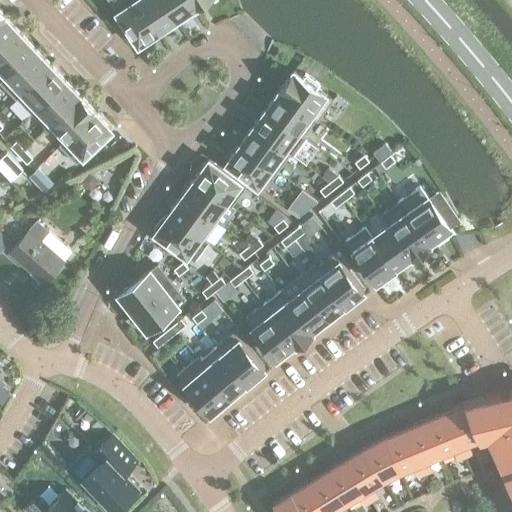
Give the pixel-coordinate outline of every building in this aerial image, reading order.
[(158,30),(137,0),(119,0),(112,5),(123,21),(121,22),(129,34),(131,33),(138,43),(158,30)] [(137,0),(158,30),(176,18),(164,0),(137,0)] [(192,0),(164,0),(176,18),(195,5),(195,6),(196,5),(192,0)] [(0,50),(20,32),(5,16),(0,20),(0,50)] [(20,32),(0,50),(0,67),(6,74),(0,79),(0,81),(35,48),(20,32)] [(35,48),(0,81),(15,97),(50,64),(35,48)] [(50,64),(15,97),(16,98),(18,96),(32,111),(65,80),(50,64)] [(292,70),(279,88),(319,117),(333,98),(317,86),(320,83),(305,72),(302,76),(294,70),(293,71),(292,70)] [(65,80),(32,111),(47,127),(81,96),(65,80)] [(279,89),(266,106),(304,134),(315,118),(317,120),(319,117),(279,88),(279,89)] [(81,96),(47,127),(47,128),(53,123),(66,136),(59,143),(60,145),(96,111),(81,96)] [(266,106),(253,124),(292,154),(306,135),(304,134),(266,106)] [(96,111),(60,145),(76,162),(111,128),(96,111)] [(253,124),(240,143),(277,170),(289,153),(291,155),(292,154),(253,124)] [(10,145),(18,153),(24,148),(16,139),(10,145)] [(385,141),(373,151),(380,160),(392,150),(385,141)] [(277,170),(240,143),(226,161),(263,189),(277,170)] [(24,148),(18,153),(27,162),(33,156),(24,148)] [(7,151),(1,157),(9,165),(17,174),(23,168),(15,160),(7,151)] [(360,167),(369,159),(364,153),(354,160),(360,167)] [(390,153),(381,160),(386,166),(395,159),(390,153)] [(209,157),(195,176),(232,204),(246,185),(209,157)] [(367,171),(357,178),(362,185),(372,177),(367,171)] [(338,173),(329,181),(334,187),(343,180),(338,173)] [(44,190),(49,184),(41,176),(35,181),(44,190)] [(195,176),(182,194),(217,220),(229,204),(231,205),(232,204),(195,176)] [(334,187),(329,181),(319,188),(324,194),(334,187)] [(419,184),(398,199),(399,200),(429,242),(450,227),(419,184)] [(349,185),(340,192),(345,198),(354,191),(349,185)] [(340,192),(331,199),(335,206),(345,198),(340,192)] [(182,194),(168,212),(207,241),(209,239),(205,237),(217,220),(182,194)] [(296,197),(288,208),(297,215),(309,207),(296,197)] [(398,200),(381,213),(388,222),(411,255),(412,255),(429,243),(429,242),(399,200),(398,200)] [(207,241),(168,212),(164,218),(162,217),(154,227),(156,228),(154,231),(164,238),(163,240),(175,249),(176,247),(194,260),(207,241)] [(278,231),(288,223),(283,217),(273,224),(278,231)] [(30,227),(9,251),(44,282),(65,257),(73,249),(37,218),(30,227)] [(388,223),(372,234),(394,267),(411,255),(388,222),(388,223)] [(299,224),(290,231),(295,238),(304,230),(299,224)] [(364,224),(345,238),(376,281),(395,267),(394,267),(372,234),(364,224)] [(0,246),(2,248),(10,239),(0,230),(0,246)] [(290,231),(281,239),(285,245),(295,238),(290,231)] [(258,237),(249,244),(254,250),(263,243),(258,237)] [(254,250),(249,244),(239,251),(244,257),(254,250)] [(334,251),(316,265),(346,303),(364,290),(334,251)] [(269,255),(259,262),(264,268),(274,261),(269,255)] [(188,266),(183,260),(174,267),(179,274),(188,266)] [(127,304),(132,310),(172,279),(157,261),(150,267),(118,292),(120,294),(118,296),(125,305),(127,304)] [(314,262),(297,275),(304,285),(329,316),(345,304),(346,303),(316,265),(314,262)] [(248,264),(239,271),(243,277),(253,270),(248,264)] [(243,277),(239,271),(229,278),(234,285),(243,277)] [(220,275),(211,282),(216,289),(225,281),(220,275)] [(172,279),(132,310),(137,317),(135,318),(143,328),(145,326),(146,328),(186,297),(172,279)] [(216,289),(211,282),(202,289),(207,296),(216,289)] [(304,285),(287,298),(311,329),(329,316),(304,285)] [(280,289),(263,302),(294,343),(295,343),(312,330),(311,329),(287,298),(280,289)] [(263,302),(245,316),(277,357),(294,343),(263,302)] [(201,308),(192,315),(197,321),(206,314),(201,308)] [(181,318),(172,325),(177,330),(185,323),(181,318)] [(172,325),(153,340),(157,346),(177,330),(172,325)] [(233,330),(216,344),(247,381),(265,367),(233,330)] [(216,344),(199,358),(231,395),(247,382),(247,381),(216,344)] [(196,354),(176,371),(211,412),(231,395),(199,358),(196,354)] [(0,398),(9,391),(2,383),(0,380),(0,379),(3,377),(0,372),(0,398)] [(511,485),(511,389),(465,400),(480,436),(488,434),(511,485)] [(468,442),(480,436),(465,400),(445,409),(465,456),(472,453),(468,442)] [(457,459),(465,456),(445,409),(425,417),(440,453),(453,448),(457,459)] [(428,458),(440,453),(425,417),(405,425),(425,472),(432,469),(428,458)] [(417,475),(425,472),(405,425),(385,434),(400,469),(413,464),(417,475)] [(100,460),(95,465),(83,476),(114,508),(123,501),(125,503),(136,492),(134,490),(138,485),(124,470),(137,458),(112,432),(92,451),(100,460)] [(383,478),(400,469),(385,434),(363,445),(383,478)] [(372,485),(383,478),(363,445),(344,456),(371,500),(378,495),(372,485)] [(364,504),(371,500),(344,456),(326,468),(346,501),(358,494),(364,504)] [(337,511),(335,508),(346,501),(326,468),(308,479),(327,511),(337,511)] [(327,511),(308,479),(290,490),(303,511),(327,511)] [(0,483),(0,499),(0,500),(9,491),(0,483)] [(37,494),(25,506),(31,511),(89,511),(65,488),(48,505),(37,494)] [(303,511),(290,490),(273,500),(280,511),(303,511)]
